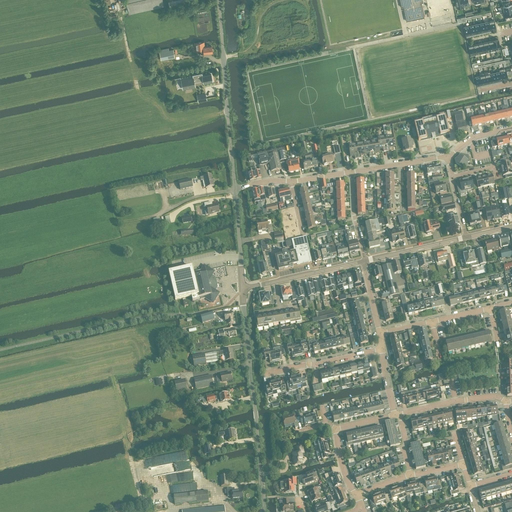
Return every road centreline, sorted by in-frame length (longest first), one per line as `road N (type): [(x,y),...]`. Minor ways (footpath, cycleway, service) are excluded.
road 1 (track): [(137,89),(173,124),(0,152)]
road 2 (tertiary): [(263,511),(242,289)]
road 3 (tertiary): [(234,189),(218,0)]
road 4 (track): [(117,507),(141,501),(111,371)]
road 5 (track): [(141,501),(163,496),(174,509),(222,503),(222,488),(261,481)]
